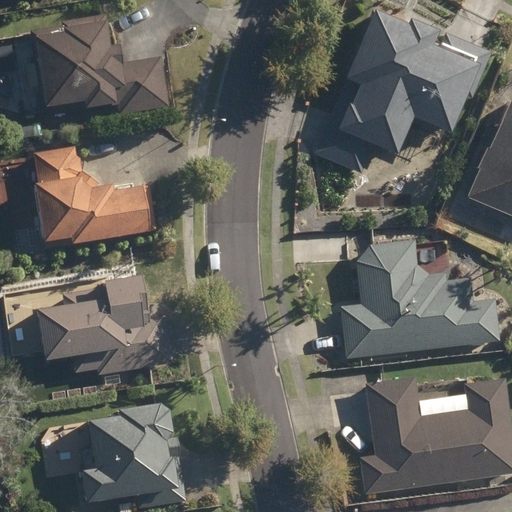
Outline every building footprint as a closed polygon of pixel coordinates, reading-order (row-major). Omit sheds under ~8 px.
[(315,159),(361,178),(374,148),(400,159),(415,122),(455,138),(480,77),(485,79),(495,57),(451,38),(445,53),(437,50),(442,36),(412,23),(410,29),(375,15),(315,159)] [(32,35),(44,119),(118,109),(119,116),(170,109),(162,60),(123,65),(120,49),(111,50),(107,19),(62,26),(62,30),(32,35)] [(471,201),(511,218),(511,105),(511,106),(491,154),(488,153),(480,173),(483,174),(471,201)] [(16,128),(17,141),(35,138),(33,126),(16,128)] [(72,247),(73,251),(90,249),(89,244),(149,236),(143,190),(114,194),(114,193),(110,189),(104,190),(83,174),(81,164),(77,160),(76,152),(35,158),(40,189),(37,189),(45,251),(72,247)] [(341,310),(346,362),(500,345),(496,304),(474,306),(472,281),(448,284),(447,276),(430,278),(420,270),(417,245),(371,250),(373,264),(357,266),(361,308),(341,310)] [(106,372),(171,362),(164,317),(146,320),(139,277),(102,283),(103,289),(60,296),(62,307),(36,311),(43,360),(71,356),(73,371),(106,366),(106,372)] [(360,462),(365,497),(511,476),(511,425),(506,382),(466,388),(467,399),(419,405),(415,382),(367,388),(377,460),(360,462)] [(138,493),(139,507),(186,502),(184,486),(178,486),(175,455),(181,454),(179,434),(170,436),(169,431),(173,430),(170,408),(162,409),(161,404),(120,408),(121,415),(91,418),(96,466),(84,468),(87,498),(138,493)] [(119,504),(119,511),(131,511),(131,503),(119,504)]
